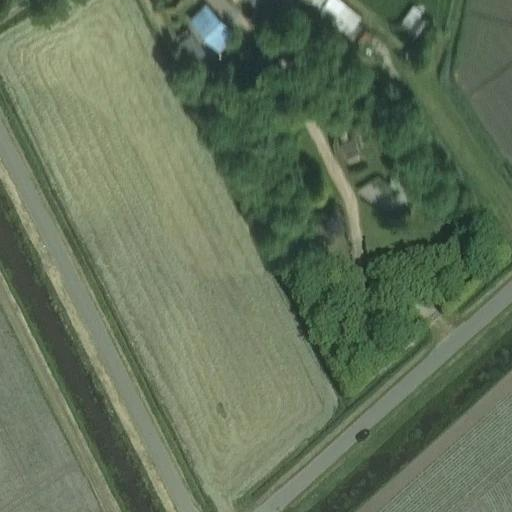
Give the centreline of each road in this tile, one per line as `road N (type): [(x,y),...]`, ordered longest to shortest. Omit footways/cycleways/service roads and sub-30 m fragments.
road 1 (unclassified): [(188,511),(0,135)]
road 2 (unclassified): [(262,511),(511,294)]
road 3 (track): [(105,511),(0,297)]
